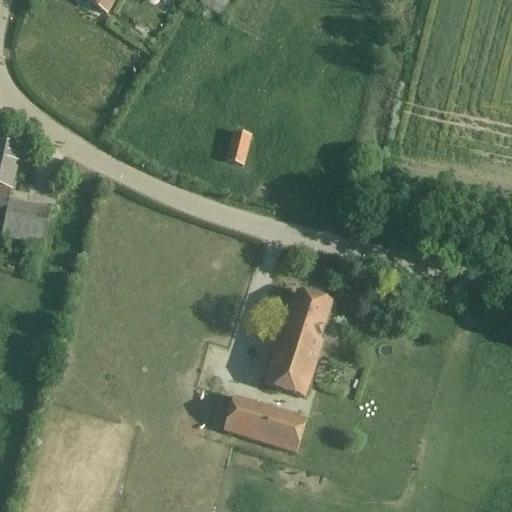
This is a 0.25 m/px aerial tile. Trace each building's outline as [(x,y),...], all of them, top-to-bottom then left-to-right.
[(80,0),(106,16),(115,0),(80,0)] [(230,0),(202,0),(199,5),(219,18),(230,0)] [(251,138),(232,133),(225,163),(244,167),(251,138)] [(21,151),(0,145),(0,217),(5,219),(0,236),(0,237),(44,247),(51,209),(10,201),(21,151)] [(331,308),(297,297),(285,333),(282,332),(264,388),(304,401),(321,347),(319,346),(331,308)] [(307,421),(234,398),(223,434),(296,457),(307,421)]
